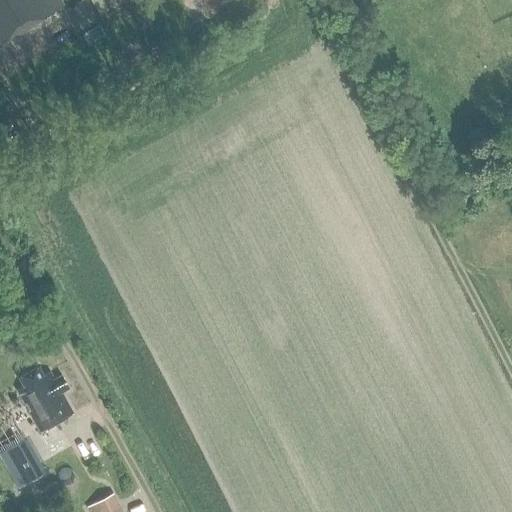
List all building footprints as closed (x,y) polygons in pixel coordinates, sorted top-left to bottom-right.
[(0,0),(0,40),(59,7),(54,0),(0,0)] [(107,10),(102,2),(104,0),(89,0),(98,15),(107,10)] [(69,413),(57,392),(65,387),(58,375),(47,381),(42,372),(37,375),(33,367),(16,377),(21,385),(14,388),(38,431),(69,413)] [(0,460),(17,490),(46,474),(26,439),(0,454),(0,460)] [(88,511),(122,511),(113,494),(86,508),(88,511)]
